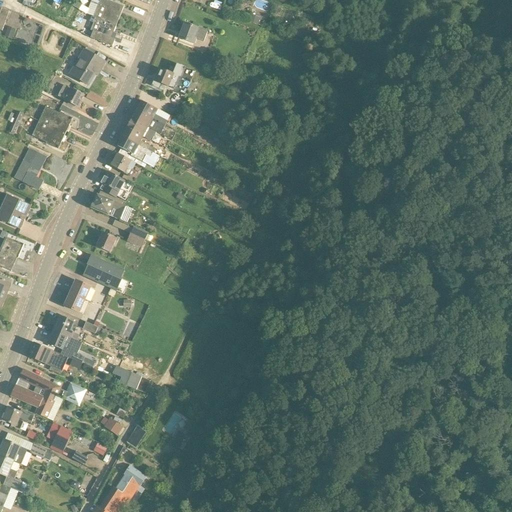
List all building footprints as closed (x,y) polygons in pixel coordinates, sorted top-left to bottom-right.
[(94,18),(116,27),(124,7),(106,0),(100,0),(94,17),(92,16),(91,17),(94,18)] [(88,9),(76,3),(75,2),(73,7),(85,14),(88,9)] [(2,9),(0,8),(0,30),(2,32),(9,12),(2,9)] [(112,48),(112,47),(115,40),(111,39),(116,27),(94,18),(91,17),(89,22),(93,24),(90,31),(93,32),(90,39),(112,48)] [(179,39),(194,44),(195,39),(203,42),(206,31),(184,24),(179,39)] [(83,50),(69,74),(88,86),(98,69),(101,71),(106,63),(83,50)] [(160,70),(153,87),(159,90),(161,85),(173,90),(173,92),(185,97),(191,82),(193,83),(198,81),(201,74),(177,65),(173,75),(160,70)] [(84,96),(70,89),(63,86),(58,97),(65,101),(64,101),(78,108),(84,96)] [(142,102),(137,111),(165,126),(168,122),(156,115),(158,111),(142,102)] [(46,107),(39,122),(65,135),(73,119),(64,115),(63,117),(59,115),(60,114),(46,107)] [(165,126),(137,111),(132,120),(156,133),(161,135),(165,126)] [(14,135),(24,115),(17,112),(9,132),(14,135)] [(132,120),(128,129),(143,137),(152,142),(154,137),(156,133),(132,120)] [(65,135),(39,122),(32,137),(46,143),(47,142),(51,144),(50,146),(59,150),(65,135)] [(128,129),(123,138),(153,154),(156,150),(141,142),(143,137),(128,129)] [(119,154),(144,169),(146,165),(153,169),(157,162),(159,163),(162,158),(153,154),(123,138),(118,147),(121,149),(119,154)] [(36,178),(47,158),(38,154),(34,161),(26,157),(15,179),(39,191),(43,182),(36,178)] [(118,154),(111,167),(125,174),(131,162),(118,154)] [(106,186),(103,192),(116,199),(125,182),(108,172),(101,184),(106,186)] [(0,211),(0,220),(2,222),(20,230),(25,220),(22,219),(28,205),(7,195),(0,211)] [(91,209),(109,216),(120,221),(126,207),(97,195),(91,209)] [(134,227),(130,235),(145,241),(148,234),(134,227)] [(110,254),(116,239),(103,233),(96,248),(110,254)] [(145,241),(130,235),(127,242),(142,249),(145,241)] [(5,239),(4,240),(0,250),(0,266),(11,271),(21,246),(5,239)] [(90,266),(85,278),(106,288),(111,278),(101,273),(102,271),(108,274),(112,266),(92,257),(88,265),(90,266)] [(0,279),(0,308),(1,309),(7,295),(5,295),(10,284),(0,279)] [(70,294),(85,301),(91,288),(76,281),(70,294)] [(65,307),(79,313),(85,301),(70,294),(65,307)] [(60,316),(54,331),(77,341),(79,335),(74,333),(74,332),(71,331),(75,323),(60,316)] [(101,330),(98,328),(94,326),(86,323),(83,329),(95,334),(96,334),(98,335),(101,330)] [(63,350),(72,354),(73,353),(76,346),(79,346),(81,343),(77,341),(54,331),(48,344),(63,351),(63,350)] [(28,358),(52,368),(51,371),(59,375),(60,372),(62,372),(68,358),(34,343),(28,358)] [(70,359),(82,364),(85,358),(73,353),(72,354),(70,359)] [(122,379),(120,385),(145,394),(150,381),(144,379),(145,378),(121,368),(121,369),(117,367),(113,375),(122,379)] [(19,379),(29,384),(33,375),(23,370),(19,379)] [(60,388),(33,375),(29,384),(36,387),(56,396),(60,388)] [(67,392),(64,399),(79,406),(86,391),(72,384),(71,385),(67,392)] [(46,419),(56,396),(36,387),(33,395),(15,387),(11,396),(39,408),(36,414),(46,419)] [(22,410),(20,413),(9,408),(3,421),(16,427),(20,419),(31,424),(35,416),(22,410)] [(111,419),(106,427),(105,428),(118,437),(124,428),(111,419)] [(50,449),(62,455),(64,451),(73,433),(53,424),(47,438),(54,441),(50,449)] [(135,430),(127,442),(138,448),(145,436),(135,430)] [(36,442),(39,436),(29,431),(27,437),(36,442)] [(176,451),(185,435),(179,431),(174,437),(177,439),(170,448),(176,451)] [(5,441),(0,452),(0,456),(13,463),(16,455),(24,458),(27,451),(20,448),(20,447),(5,441)] [(99,443),(94,450),(103,456),(108,448),(99,443)] [(44,460),(48,451),(34,445),(30,453),(44,460)] [(73,460),(85,467),(89,459),(77,452),(74,457),(73,460)] [(0,474),(7,477),(4,485),(19,492),(23,483),(15,480),(18,473),(10,470),(13,463),(0,456),(0,474)] [(101,508),(102,508),(102,509),(106,511),(110,511),(120,497),(121,498),(131,481),(138,487),(140,485),(147,476),(130,465),(123,475),(124,475),(116,489),(114,488),(101,508)] [(119,511),(123,507),(125,508),(138,487),(131,481),(121,498),(120,497),(110,511),(106,511),(102,509),(102,508),(101,508),(98,506),(94,511),(119,511)]
